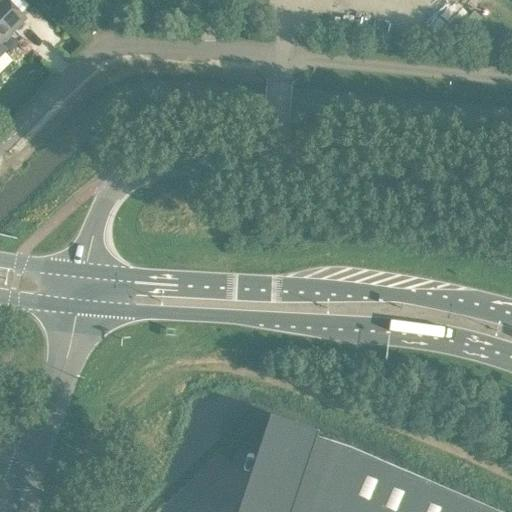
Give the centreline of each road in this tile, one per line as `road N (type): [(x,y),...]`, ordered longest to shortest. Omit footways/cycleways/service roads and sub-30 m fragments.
road 1 (primary): [(75,308),(374,324),(511,350)]
road 2 (primary): [(511,320),(388,295),(83,271)]
road 3 (unclassified): [(0,145),(85,60),(112,46),(279,60)]
road 4 (unclassified): [(264,171),(511,197)]
road 5 (unclassified): [(83,271),(95,225),(124,178),(164,165),(264,171)]
road 6 (unclassified): [(279,60),(511,81)]
road 7 (unclassified): [(30,458),(63,373),(75,308)]
